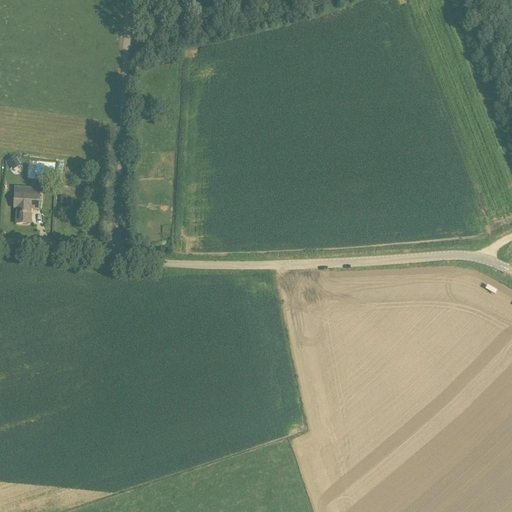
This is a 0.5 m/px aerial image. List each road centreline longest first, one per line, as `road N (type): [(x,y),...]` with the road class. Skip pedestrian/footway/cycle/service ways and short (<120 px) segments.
road 1 (unclassified): [(511,272),(464,255),(250,266),(114,257)]
road 2 (unclassified): [(114,257),(125,0)]
